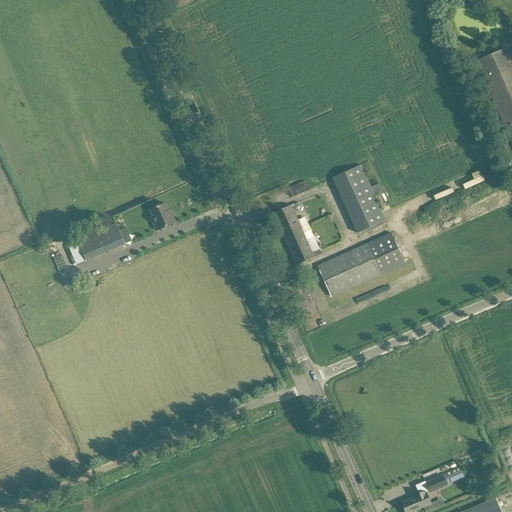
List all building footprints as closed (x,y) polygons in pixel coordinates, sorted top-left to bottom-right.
[(476,61),(485,80),(511,141),(511,60),(506,48),(476,61)] [(361,165),(332,178),(357,233),(386,220),(375,195),(371,187),(361,165)] [(306,180),(288,187),(292,197),(310,189),(308,186),(311,185),(310,181),(307,182),(306,180)] [(156,231),(166,226),(176,222),(172,214),(170,215),(164,203),(150,209),(154,218),(151,219),(153,222),(156,231)] [(283,208),(274,212),(297,264),(306,260),(314,257),(306,238),(300,225),(297,219),(291,205),(283,208)] [(86,261),(125,244),(116,223),(77,240),(67,244),(76,265),(86,261)] [(331,296),(381,274),(405,263),(391,232),(367,243),(367,244),(318,266),(331,296)] [(421,483),(424,491),(428,489),(429,492),(464,477),(460,467),(421,483)] [(426,493),(424,494),(423,492),(414,496),(414,497),(401,503),(405,511),(410,511),(430,504),(426,493)] [(501,511),(496,498),(462,511),(501,511)]
